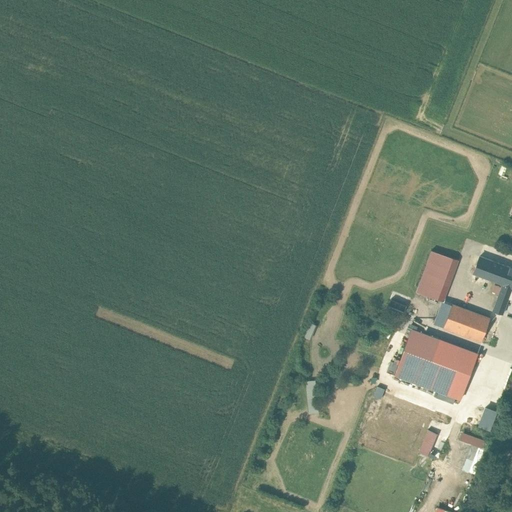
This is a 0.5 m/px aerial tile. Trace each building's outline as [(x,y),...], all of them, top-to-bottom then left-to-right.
[(444,255),(429,296),(443,301),(458,260),(444,255)] [(480,256),(473,273),(485,277),(492,260),(480,256)] [(511,267),(492,260),(485,277),(503,284),(511,287),(511,267)] [(511,287),(503,284),(493,310),(502,314),(511,287)] [(392,299),(390,307),(406,311),(407,303),(392,299)] [(490,318),(451,304),(443,327),(481,341),(490,318)] [(304,336),(312,338),(316,323),(308,321),(304,336)] [(477,352),(412,328),(394,375),(460,399),(477,352)] [(317,379),(306,379),(308,412),(319,411),(317,379)] [(419,451),(438,458),(445,441),(437,437),(439,432),(428,428),(419,451)] [(464,431),(461,439),(483,446),(486,438),(464,431)]
